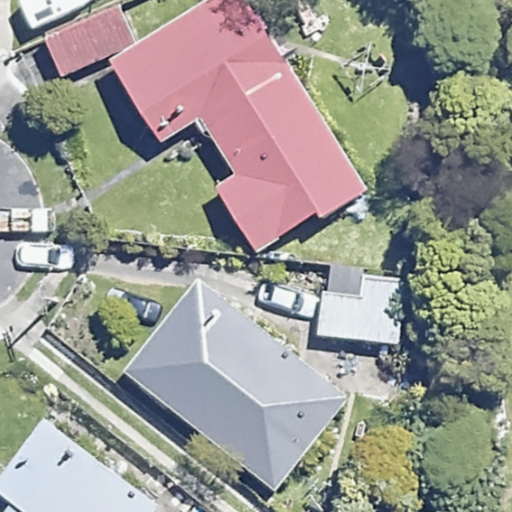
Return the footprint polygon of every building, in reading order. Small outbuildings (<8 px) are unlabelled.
[(367,197),(242,0),(241,0),(122,76),(166,145),(203,122),(243,184),(223,197),(264,262),(367,197)] [(136,53),(120,16),(49,48),(65,85),(136,53)] [(411,287),(367,282),(364,306),(322,301),(317,341),(403,352),(411,287)] [(349,421),(210,298),(137,381),(276,504),(349,421)] [(151,511),(55,434),(1,501),(14,511),(151,511)]
